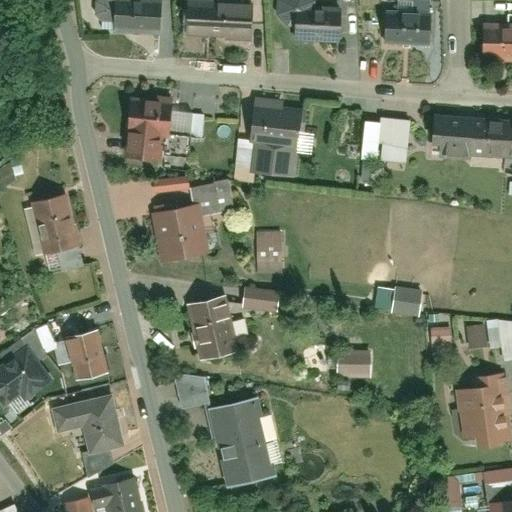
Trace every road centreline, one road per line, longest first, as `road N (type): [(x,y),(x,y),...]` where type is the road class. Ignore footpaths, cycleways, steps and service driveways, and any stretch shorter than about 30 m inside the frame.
road 1 (residential): [(462,0),(459,91),(425,101),(81,67)]
road 2 (residential): [(81,67),(176,511)]
